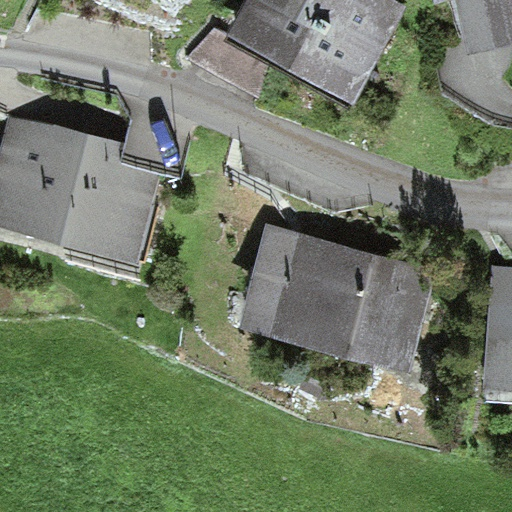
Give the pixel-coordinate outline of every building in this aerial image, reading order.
[(259,0),(238,38),(216,25),(199,45),(264,82),(272,57),(342,96),(392,6),(380,0),(259,0)] [(487,22),(511,16),(511,0),(467,0),(469,5),(483,2),(487,22)] [(25,126),(4,203),(127,236),(147,163),(181,172),(190,139),(135,124),(127,153),(25,126)] [(275,237),(257,305),(402,345),(421,276),(275,237)] [(511,275),(505,275),(498,370),(511,371),(511,275)]
